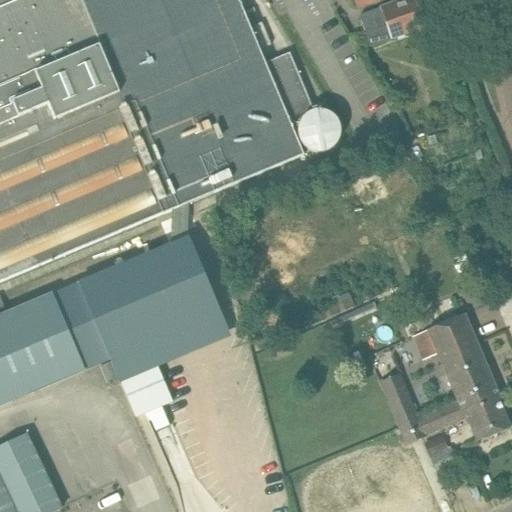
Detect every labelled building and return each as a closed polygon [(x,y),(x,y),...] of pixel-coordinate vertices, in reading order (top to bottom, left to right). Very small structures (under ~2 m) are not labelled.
[(0,0),(0,282),(304,157),(295,135),(299,133),(300,137),(302,143),(306,147),(310,149),(315,152),(322,152),(326,151),(329,150),(332,148),(337,144),(339,140),(341,135),(341,130),(340,126),(338,121),(336,117),(333,114),(326,111),(318,110),(314,111),(290,53),(265,63),(238,0),(0,0)] [(380,0),(354,0),(357,9),(380,0)] [(398,2),(360,16),(371,48),(423,27),(422,24),(425,20),(422,13),(417,11),(413,0),(399,5),(398,2)] [(271,45),(262,23),(253,27),(262,49),(271,45)] [(363,202),(388,191),(379,171),(354,181),(363,202)] [(0,405),(112,360),(121,383),(231,335),(189,237),(7,313),(0,296),(0,405)] [(423,361),(437,355),(457,402),(458,402),(464,411),(500,397),(465,315),(413,338),(423,361)] [(381,385),(400,428),(419,419),(400,376),(381,385)] [(457,402),(419,419),(400,428),(408,447),(427,438),(426,437),(467,419),(478,442),(511,428),(498,399),(500,398),(500,397),(464,411),(458,402),(457,402)] [(27,434),(0,446),(0,511),(54,511),(62,509),(27,434)] [(443,435),(424,443),(436,473),(458,464),(451,447),(448,448),(443,435)]
